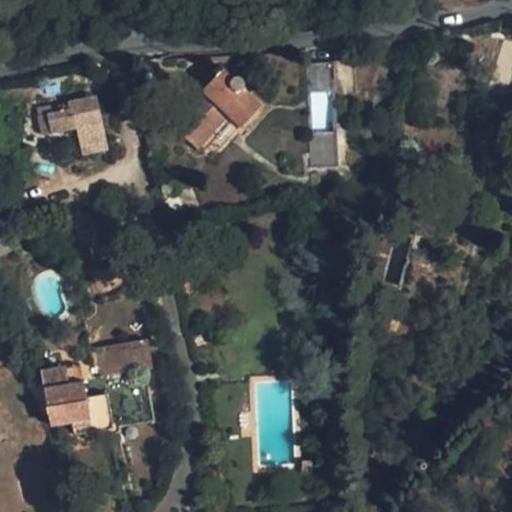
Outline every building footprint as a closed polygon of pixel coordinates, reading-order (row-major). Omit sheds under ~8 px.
[(480,42),(483,81),(511,78),(511,40),(511,39),(480,42)] [(310,129),(331,129),(330,62),(309,62),(310,129)] [(221,70),(215,76),(202,90),(171,121),(197,149),(229,116),(239,125),(261,107),(248,95),(242,90),(244,80),(238,75),(230,76),(221,70)] [(202,90),(215,76),(209,70),(195,82),(202,90)] [(69,84),(66,74),(40,80),(42,89),(69,84)] [(256,91),(248,95),(261,107),(239,125),(246,133),(272,110),(256,91)] [(108,149),(95,94),(68,99),(70,108),(43,112),(47,134),(75,128),(81,156),(108,149)] [(309,132),(312,167),(338,165),(335,130),(309,132)] [(314,200),(333,196),(331,186),(321,186),(319,174),(311,175),(314,200)] [(165,182),(160,186),(164,202),(181,199),(179,186),(173,180),(165,182)] [(181,199),(164,202),(167,217),(184,213),(181,199)] [(64,222),(61,231),(61,236),(63,241),(66,244),(69,246),(76,248),(80,248),(86,245),(88,244),(93,235),(93,232),(93,227),(88,220),(80,216),(72,217),(67,219),(64,222)] [(47,419),(52,439),(136,427),(132,411),(156,407),(150,372),(159,370),(156,345),(99,354),(101,365),(84,367),(88,389),(67,390),(63,368),(40,370),(41,379),(47,419)] [(84,367),(63,368),(67,390),(88,389),(84,367)] [(41,379),(22,380),(33,396),(41,419),(47,419),(41,379)] [(132,411),(136,427),(160,424),(156,407),(132,411)] [(313,474),(312,460),(298,462),(300,481),(312,493),(321,484),(313,474)]
